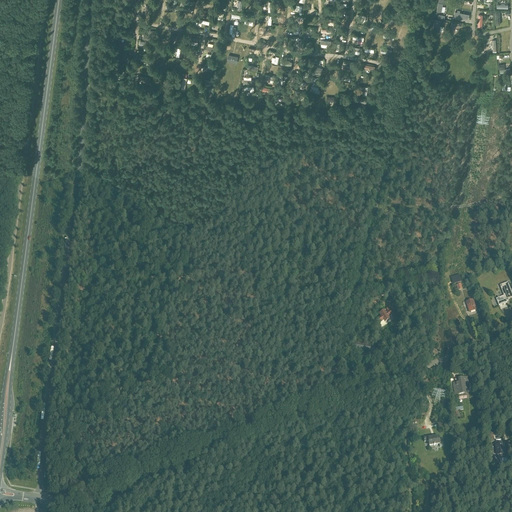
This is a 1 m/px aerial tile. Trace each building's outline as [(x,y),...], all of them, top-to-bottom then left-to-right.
[(438,0),(436,11),(441,12),(443,2),(445,3),(445,0),(444,0),(438,0)] [(453,17),(468,19),(469,15),(459,13),(460,11),(457,10),(457,12),(454,12),(453,17)] [(438,32),(440,21),(434,20),(432,31),(438,32)] [(451,23),(447,35),(452,36),(456,24),(451,23)] [(142,39),(151,42),(154,32),(149,30),(148,36),(144,34),(142,39)] [(228,55),(226,62),(236,64),(237,57),(233,56),(228,55)] [(311,71),(321,72),(322,68),(317,67),(318,63),(312,62),(311,71)] [(122,70),(115,77),(117,80),(124,72),(122,70)] [(504,296),(500,298),(499,298),(498,298),(498,299),(496,299),(499,306),(504,305),(507,303),(507,301),(511,299),(511,292),(508,283),(500,286),(504,296)] [(477,310),(473,300),(466,302),(470,313),(477,310)] [(386,313),(384,310),(379,314),(381,316),(376,319),(379,323),(383,320),(385,322),(390,319),(388,317),(392,314),(389,311),(386,313)] [(469,389),(468,385),(467,378),(459,379),(460,383),(454,384),(456,395),(466,393),(465,390),(469,389)] [(442,440),(439,440),(438,437),(428,438),(428,442),(429,446),(439,444),(440,447),(444,447),(442,440)] [(501,443),(496,445),(498,455),(499,459),(508,458),(507,450),(503,451),(501,443)]
